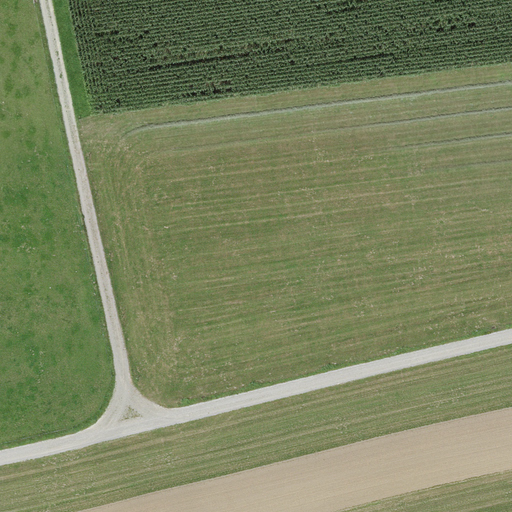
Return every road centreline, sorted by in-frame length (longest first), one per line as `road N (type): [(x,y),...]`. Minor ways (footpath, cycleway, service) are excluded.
road 1 (track): [(137,429),(48,0)]
road 2 (track): [(137,429),(511,343)]
road 3 (track): [(0,461),(137,429)]
